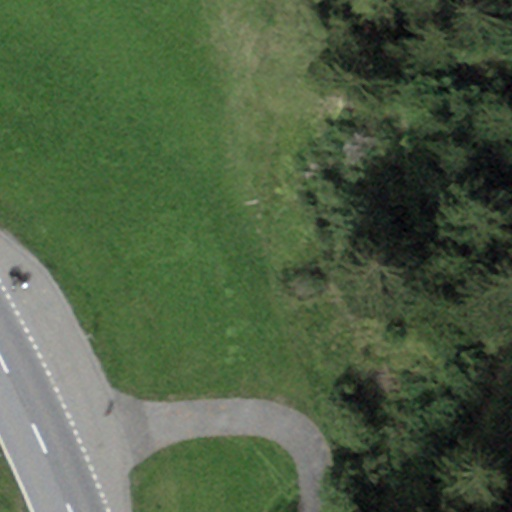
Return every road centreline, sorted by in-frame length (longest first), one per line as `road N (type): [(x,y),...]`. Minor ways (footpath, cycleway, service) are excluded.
road 1 (track): [(48,459),(184,423),(271,424),(311,464),(306,511)]
road 2 (primary): [(70,511),(0,361)]
